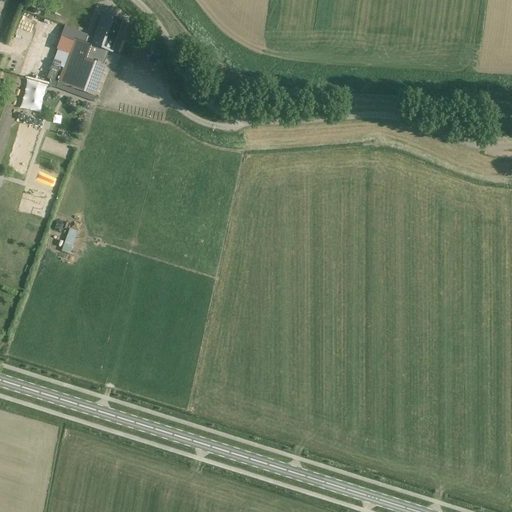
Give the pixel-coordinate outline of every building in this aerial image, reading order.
[(103,12),(91,45),(109,52),(112,53),(124,20),(103,12)] [(78,30),(65,25),(61,35),(74,40),(75,39),(78,30)] [(91,46),(91,45),(75,39),(74,40),(58,83),(94,96),(106,66),(86,59),(91,46)] [(55,60),(48,79),(56,82),(63,63),(55,60)] [(27,104),(22,102),(21,106),(20,110),(18,110),(16,117),(22,119),(25,111),(24,111),(25,108),(26,108),(27,104)] [(40,182),(50,185),(53,176),(42,173),(40,182)] [(62,251),(70,254),(77,231),(69,228),(62,251)]
